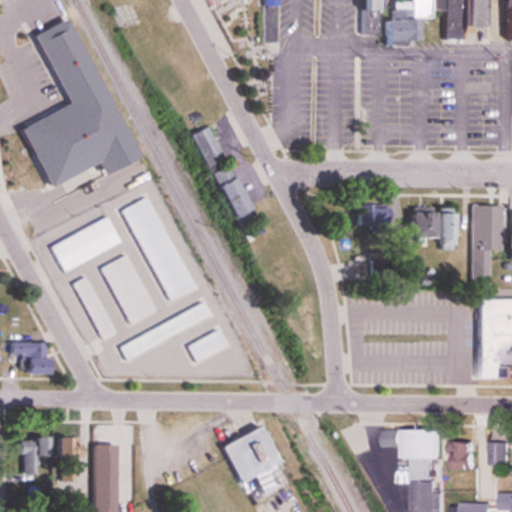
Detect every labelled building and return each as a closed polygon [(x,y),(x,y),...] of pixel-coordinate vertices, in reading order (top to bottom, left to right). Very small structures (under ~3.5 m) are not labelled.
[(274,0),(258,0),(259,8),(274,8),(274,0)] [(355,0),(374,0),(374,34),(354,34),(355,0)] [(386,0),(407,0),(407,15),(407,18),(412,18),(412,43),(380,44),(379,19),(387,18),(386,0)] [(426,0),(407,0),(407,15),(426,15),(426,8),(426,0)] [(440,0),(426,0),(426,8),(440,9),(440,0)] [(440,0),(458,0),(458,25),(459,38),(441,38),(440,9),(440,0)] [(458,0),(481,0),(481,26),(458,25),(458,0)] [(504,38),(511,37),(511,0),(503,0),(503,6),(504,38)] [(22,188),(95,154),(106,178),(136,164),(74,31),(39,47),(76,126),(68,129),(32,52),(8,64),(46,144),(10,161),(22,188)] [(186,135),(202,168),(220,160),(204,127),(186,135)] [(207,173),(233,229),(251,220),(225,164),(207,173)] [(118,211),(165,302),(190,289),(143,198),(118,211)] [(352,228),(381,228),(381,206),(352,206),(352,228)] [(467,289),(499,289),(499,264),(487,264),(487,255),(498,255),(497,206),(467,206),(467,289)] [(427,239),(427,213),(404,213),(404,239),(427,239)] [(449,251),(449,214),(433,213),(433,251),(449,251)] [(47,245),(59,272),(117,246),(105,219),(47,245)] [(150,314),(125,255),(98,267),(124,326),(150,314)] [(70,284),(97,342),(112,335),(84,277),(70,284)] [(511,299),(474,300),(474,380),(511,379),(511,299)] [(114,347),(121,361),(207,318),(200,304),(114,347)] [(223,346),(214,330),(182,347),(191,363),(223,346)] [(23,376),(44,376),(44,343),(8,343),(8,356),(23,356),(23,376)] [(218,445),(232,480),(273,464),(258,428),(218,445)] [(399,459),(437,459),(437,431),(380,431),(380,447),(399,447),(399,459)] [(56,483),(75,483),(75,439),(56,439),(56,483)] [(45,458),(45,440),(18,440),(18,475),(35,475),(35,458),(45,458)] [(470,442),(448,442),(448,468),(470,468),(470,442)] [(506,466),(506,442),(487,442),(487,466),(506,466)] [(111,511),(111,446),(89,446),(89,511),(111,511)] [(209,511),(239,511),(217,464),(192,475),(209,511)] [(457,511),(487,511),(487,490),(511,489),(511,477),(475,478),(475,503),(457,503),(457,511)] [(439,511),(440,493),(433,493),(433,480),(410,480),(409,511),(439,511)]
